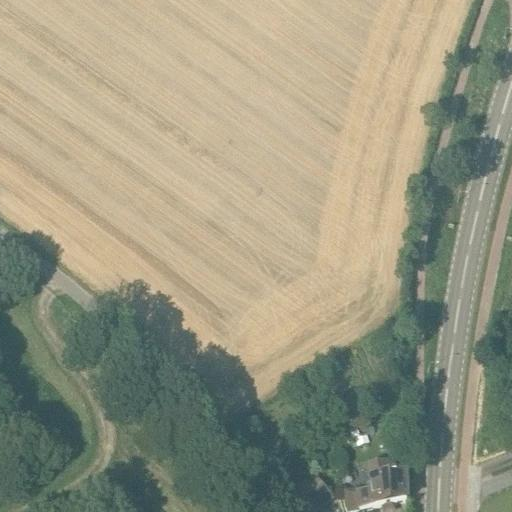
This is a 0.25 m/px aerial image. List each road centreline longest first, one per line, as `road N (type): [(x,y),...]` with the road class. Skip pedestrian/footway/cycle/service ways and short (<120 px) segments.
road 1 (tertiary): [(438,511),(466,265),(511,87)]
road 2 (track): [(280,511),(104,317),(0,237)]
